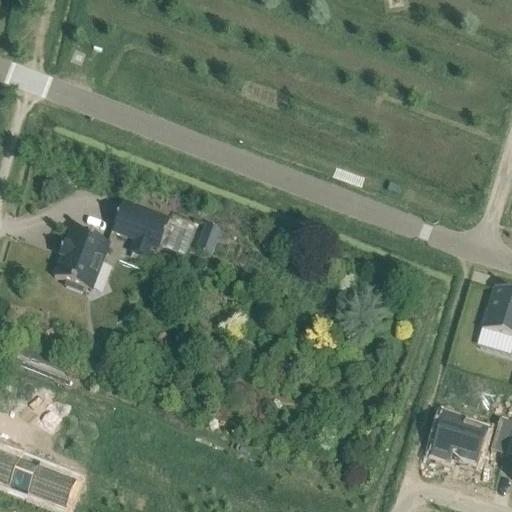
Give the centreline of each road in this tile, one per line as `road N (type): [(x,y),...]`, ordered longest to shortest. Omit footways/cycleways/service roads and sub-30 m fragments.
road 1 (residential): [(0,71),(477,252)]
road 2 (track): [(0,185),(47,0)]
